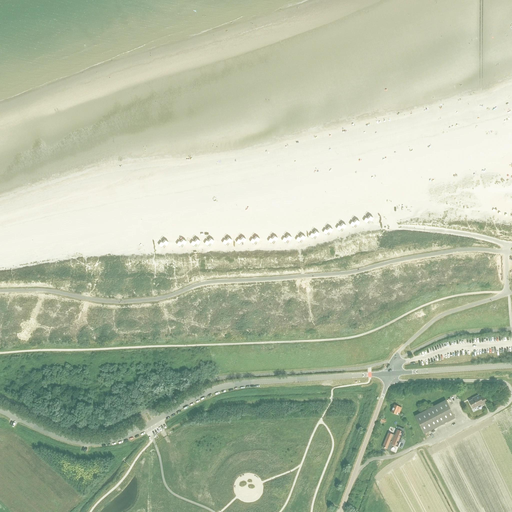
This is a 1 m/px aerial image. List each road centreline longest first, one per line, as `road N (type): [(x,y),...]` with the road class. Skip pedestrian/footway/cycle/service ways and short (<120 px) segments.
road 1 (track): [(0,353),(342,339),(434,302),(506,292)]
road 2 (tertiary): [(0,410),(69,440),(102,443),(234,384),(388,373)]
road 3 (unclassified): [(340,511),(388,373)]
road 4 (track): [(394,360),(434,319),(506,292)]
road 5 (tertiary): [(388,373),(511,365)]
